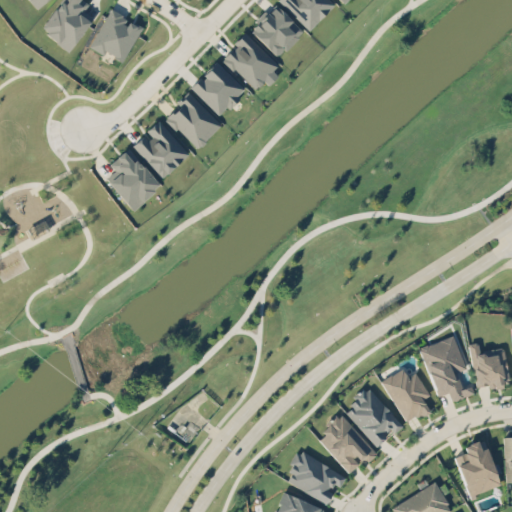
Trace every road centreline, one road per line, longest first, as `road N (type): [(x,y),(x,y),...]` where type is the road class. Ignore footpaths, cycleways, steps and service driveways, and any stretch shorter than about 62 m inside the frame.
road 1 (tertiary): [(511,212),(271,381),(202,458),(168,511)]
road 2 (tertiary): [(193,511),(286,398),(511,240)]
road 3 (residential): [(84,127),(115,117),(230,0)]
road 4 (residential): [(365,511),(369,492),(430,436),(511,407)]
